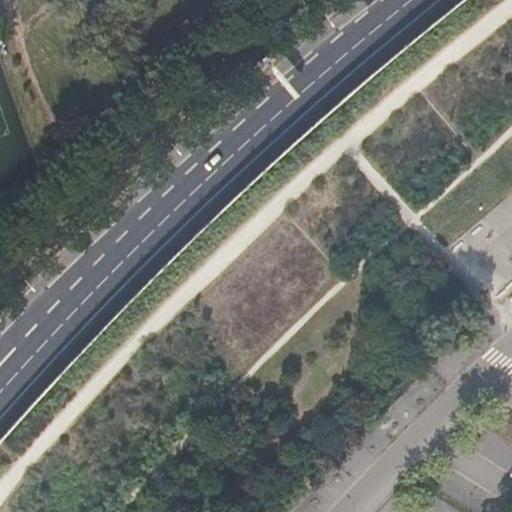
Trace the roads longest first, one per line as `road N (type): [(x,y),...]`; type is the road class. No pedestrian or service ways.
road 1 (trunk): [(366,36),(164,219),(0,395)]
road 2 (secondary): [(366,36),(320,62),(94,255),(0,351)]
road 3 (trunk): [(203,344),(511,69)]
road 4 (residential): [(340,511),(511,345)]
road 5 (trunk): [(51,511),(203,344)]
road 6 (trunk): [(78,511),(203,344)]
